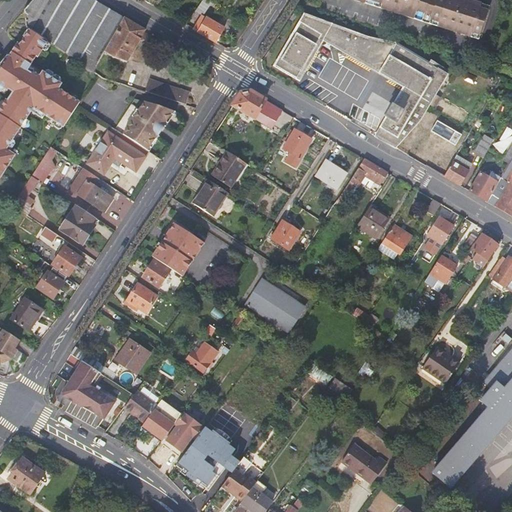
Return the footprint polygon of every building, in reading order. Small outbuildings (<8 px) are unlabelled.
[(92,70),(104,51),(123,17),(93,0),(32,0),(23,10),(26,25),(31,28),(35,31),(48,40),(92,70)] [(354,0),(365,3),(365,0),(369,0),(382,4),(381,8),(391,12),(392,7),(414,15),(413,19),(470,38),(472,33),(480,36),(487,11),(479,9),(481,5),(466,0),(354,0)] [(382,4),(369,0),(365,0),(365,3),(381,8),(382,4)] [(414,15),(392,7),(391,12),(413,19),(414,15)] [(202,15),(194,29),(216,42),(224,29),(202,15)] [(433,97),(453,62),(303,16),(274,66),(297,80),(321,39),(410,92),(382,140),(396,148),(415,129),(418,125),(433,97)] [(125,64),(144,30),(123,17),(104,51),(112,58),(125,64)] [(8,100),(6,99),(0,108),(0,177),(14,155),(6,150),(30,112),(33,108),(44,115),(63,128),(78,106),(80,102),(59,87),(62,82),(59,81),(44,71),(42,70),(39,74),(34,71),(33,71),(31,71),(30,72),(27,69),(36,55),(37,56),(48,40),(35,31),(31,28),(12,56),(0,71),(0,84),(7,90),(8,88),(14,91),(8,100)] [(9,54),(0,64),(0,71),(12,56),(9,54)] [(60,79),(46,69),(44,71),(59,81),(60,79)] [(145,91),(185,104),(188,92),(149,79),(145,91)] [(231,107),(253,119),(260,109),(269,114),(273,106),(250,92),(239,94),(231,107)] [(121,133),(148,151),(170,118),(142,100),(121,133)] [(260,109),(253,119),(269,129),(281,111),(273,106),(269,114),(260,109)] [(30,112),(41,120),(44,115),(33,108),(30,112)] [(431,117),(425,127),(449,141),(455,130),(431,117)] [(121,133),(111,127),(108,133),(145,156),(148,151),(121,133)] [(290,130),(288,133),(291,135),(283,149),(289,153),(285,161),(295,167),(311,140),(294,130),(293,131),(290,130)] [(135,171),(145,156),(108,133),(107,132),(87,164),(103,174),(114,157),(135,171)] [(484,134),(475,150),(485,155),(494,139),(484,134)] [(54,176),(50,173),(62,155),(51,147),(31,177),(36,180),(47,187),(54,176)] [(244,163),(226,151),(209,176),(228,188),(244,163)] [(445,176),(460,185),(473,164),(457,155),(445,176)] [(365,173),(372,177),(371,180),(379,186),(387,173),(364,159),(344,189),(349,192),(353,185),(356,187),(363,175),(365,173)] [(511,159),(511,161),(501,178),(510,183),(511,180),(511,159)] [(324,160),(314,176),(336,190),(346,175),(324,160)] [(106,194),(100,191),(93,186),(98,179),(84,169),(70,190),(104,212),(113,198),(106,194)] [(470,191),(487,201),(499,182),(481,171),(470,191)] [(190,173),(184,182),(198,191),(204,182),(190,173)] [(20,194),(25,197),(36,180),(31,177),(20,194)] [(511,180),(510,183),(501,178),(499,182),(487,201),(511,216),(511,215),(511,180)] [(226,193),(207,181),(192,205),(211,217),(226,193)] [(339,197),(344,200),(349,192),(344,189),(339,197)] [(13,205),(26,214),(30,208),(27,206),(31,201),(25,197),(20,194),(13,205)] [(425,211),(433,216),(440,205),(433,200),(425,211)] [(61,229),(82,243),(97,220),(76,206),(61,229)] [(376,242),(389,221),(369,207),(355,228),(376,242)] [(454,224),(446,219),(444,222),(442,225),(437,220),(426,235),(440,245),(454,224)] [(286,251),(298,233),(281,221),(269,240),(286,251)] [(203,243),(173,223),(151,257),(181,277),(203,243)] [(393,226),(381,243),(398,255),(410,238),(393,226)] [(40,234),(54,243),(59,236),(45,227),(40,234)] [(471,235),(461,248),(467,253),(476,238),(471,235)] [(487,261),(497,245),(481,235),(471,250),(487,261)] [(69,276),(81,258),(64,247),(53,265),(69,276)] [(511,260),(508,257),(505,260),(500,256),(487,275),(511,293),(511,260)] [(444,284),(456,267),(440,257),(428,274),(438,280),(444,284)] [(158,289),(169,271),(153,260),(142,278),(158,289)] [(480,270),(465,260),(461,265),(477,275),(480,270)] [(53,275),(47,271),(37,288),(53,299),(64,282),(63,281),(66,276),(57,270),(53,275)] [(315,290),(323,278),(314,272),(306,284),(315,290)] [(432,289),(438,280),(428,274),(423,283),(432,289)] [(286,331),(302,308),(260,281),(244,303),(286,331)] [(145,314),(156,297),(136,284),(125,301),(145,314)] [(12,320),(30,331),(44,310),(26,299),(12,320)] [(239,330),(245,321),(238,316),(232,326),(239,330)] [(203,332),(209,337),(215,330),(208,325),(203,332)] [(19,349),(15,346),(20,339),(4,329),(0,335),(0,362),(3,363),(12,358),(19,349)] [(218,344),(224,347),(228,351),(234,343),(224,336),(218,344)] [(135,374),(149,354),(129,340),(124,347),(128,349),(118,363),(135,374)] [(511,343),(511,344),(511,350),(483,384),(490,390),(480,402),(488,409),(432,474),(449,488),(511,414),(511,343)] [(202,373),(216,353),(203,344),(195,355),(191,352),(185,362),(202,373)] [(70,354),(81,361),(86,355),(74,347),(70,354)] [(228,351),(224,347),(220,352),(225,356),(228,351)] [(444,385),(458,365),(436,349),(422,369),(444,385)] [(100,374),(81,361),(62,390),(63,393),(103,419),(114,403),(91,388),(100,374)] [(361,379),(369,366),(363,362),(354,375),(361,379)] [(143,380),(135,390),(158,406),(165,396),(143,380)] [(154,412),(158,406),(135,390),(123,408),(145,424),(154,412)] [(145,424),(143,427),(163,440),(173,425),(154,412),(145,424)] [(182,414),(174,424),(177,426),(165,441),(180,453),(192,438),(194,440),(202,429),(182,414)] [(204,427),(202,429),(194,440),(175,466),(182,471),(183,469),(187,472),(185,475),(194,481),(196,478),(200,481),(198,483),(206,488),(222,466),(232,473),(233,470),(241,476),(250,464),(242,458),(240,462),(230,455),(235,449),(228,445),(230,442),(212,429),(210,431),(204,427)] [(212,429),(230,442),(232,440),(230,439),(226,434),(220,430),(214,427),(212,429)] [(354,446),(342,463),(356,473),(369,456),(354,446)] [(386,465),(379,459),(376,462),(369,456),(356,473),(372,485),(386,465)] [(30,494),(44,474),(22,459),(8,479),(30,494)] [(241,503),(256,484),(248,478),(246,480),(241,476),(233,470),(232,473),(222,486),(234,495),(233,497),(241,503)] [(260,495),(266,488),(257,481),(256,484),(241,503),(253,511),(265,511),(272,503),(260,495)] [(301,491),(307,496),(315,486),(309,481),(301,491)] [(222,486),(220,488),(233,497),(234,495),(222,486)] [(297,511),(303,503),(299,500),(293,508),(290,506),(286,511),(273,511),(271,510),(269,511),(297,511)]
